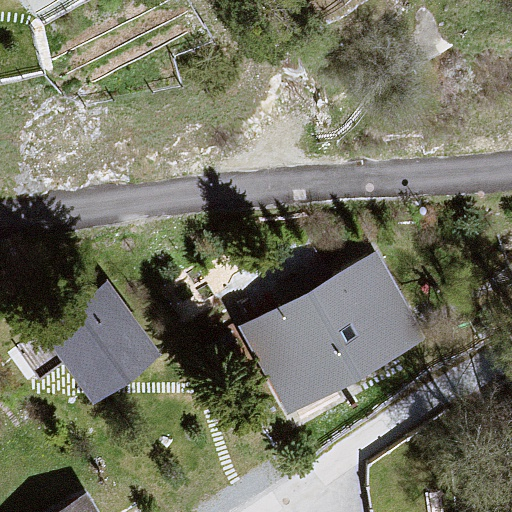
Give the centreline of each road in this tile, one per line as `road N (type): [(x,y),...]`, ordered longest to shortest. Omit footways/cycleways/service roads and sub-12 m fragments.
road 1 (residential): [(511,157),(0,205)]
road 2 (residential): [(511,366),(261,511)]
